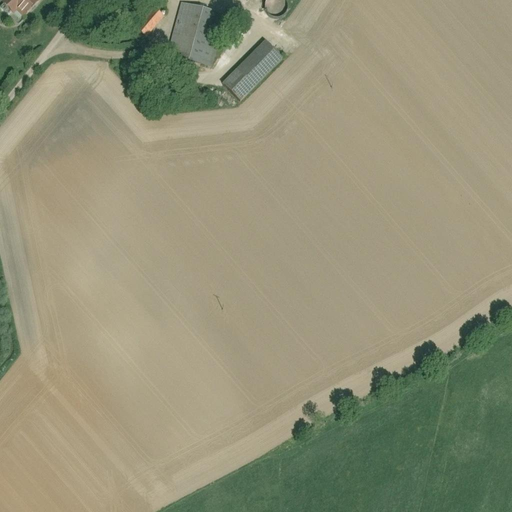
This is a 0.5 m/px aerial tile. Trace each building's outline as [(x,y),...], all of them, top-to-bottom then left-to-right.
[(38,0),(0,0),(0,14),(5,19),(12,13),(19,20),(39,0),(38,0)] [(288,0),(270,0),(270,16),(288,16),(288,0)] [(128,28),(142,42),(163,21),(148,7),(128,28)] [(165,59),(209,71),(223,20),(179,8),(165,59)] [(227,84),(245,102),(290,60),(271,41),(227,84)]
